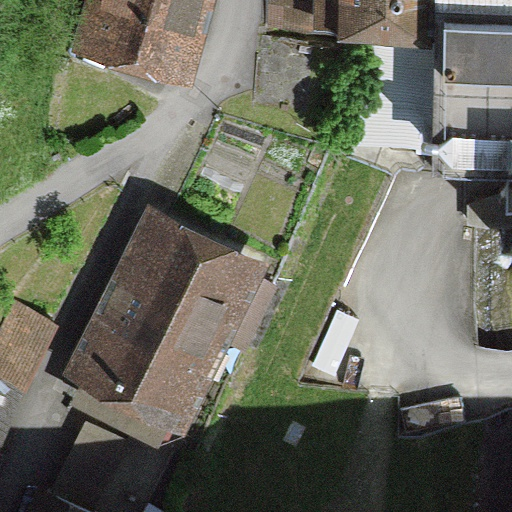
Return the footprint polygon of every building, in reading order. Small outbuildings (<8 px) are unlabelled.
[(189,95),(214,0),(89,0),(73,63),(189,95)] [(511,0),(273,0),(272,38),(404,43),(401,138),(511,139),(511,0)] [(278,277),(169,224),(83,399),(193,452),(278,277)] [(14,300),(0,325),(0,374),(24,387),(57,324),(14,300)] [(139,511),(165,459),(86,422),(54,489),(102,511),(139,511)]
